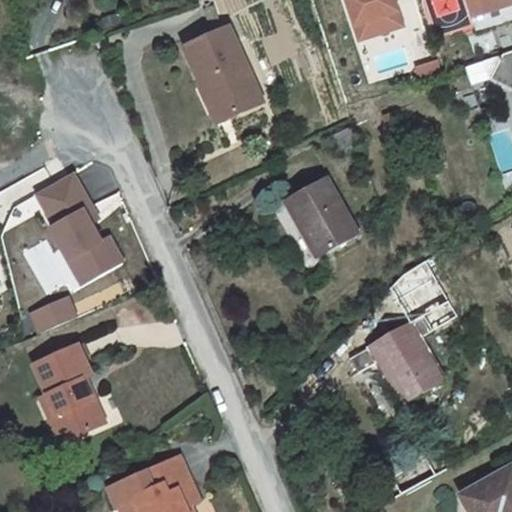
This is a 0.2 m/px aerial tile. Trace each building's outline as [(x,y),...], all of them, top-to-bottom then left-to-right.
[(344,0),(358,45),(406,30),(396,0),(344,0)] [(511,0),(465,0),(476,32),(511,20),(511,0)] [(436,41),(425,11),(412,15),(423,46),(436,41)] [(262,103),(228,29),(185,49),(201,86),(198,87),(215,126),(262,103)] [(375,179),(396,173),(375,107),(354,113),(368,151),(375,179)] [(405,146),(395,112),(382,116),(393,150),(405,146)] [(356,144),(349,129),(335,136),(342,151),(356,144)] [(77,172),(34,192),(76,285),(126,262),(116,239),(104,245),(88,209),(93,207),(77,172)] [(358,236),(326,180),(286,203),(319,259),(358,236)] [(482,248),(474,236),(463,243),(471,255),(482,248)] [(446,324),(437,310),(420,319),(428,334),(446,324)] [(404,406),(444,382),(419,339),(428,334),(420,319),(411,325),(411,324),(370,348),(371,349),(353,359),(362,373),(379,363),(404,406)] [(86,380),(92,377),(77,347),(33,367),(46,397),(56,417),(49,419),(58,438),(77,429),(80,437),(106,425),(95,399),(91,401),(82,382),(86,380)] [(91,401),(95,399),(86,380),(82,382),(91,401)] [(56,417),(46,397),(40,399),(49,419),(56,417)] [(80,437),(77,429),(58,438),(61,445),(80,437)] [(190,506),(200,502),(180,459),(108,491),(117,509),(134,501),(138,511),(187,511),(185,508),(190,506)] [(511,511),(511,468),(501,475),(461,497),(469,511),(511,511)] [(119,509),(120,511),(138,511),(134,501),(119,509)]
